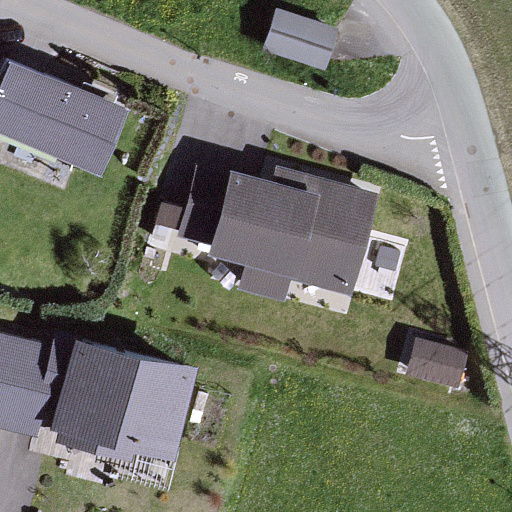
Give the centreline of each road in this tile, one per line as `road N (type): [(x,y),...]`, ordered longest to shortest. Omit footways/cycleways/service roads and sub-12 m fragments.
road 1 (residential): [(463,143),(395,139),(303,119),(0,6)]
road 2 (residential): [(463,143),(511,318)]
road 3 (residential): [(402,0),(434,43),(463,143)]
